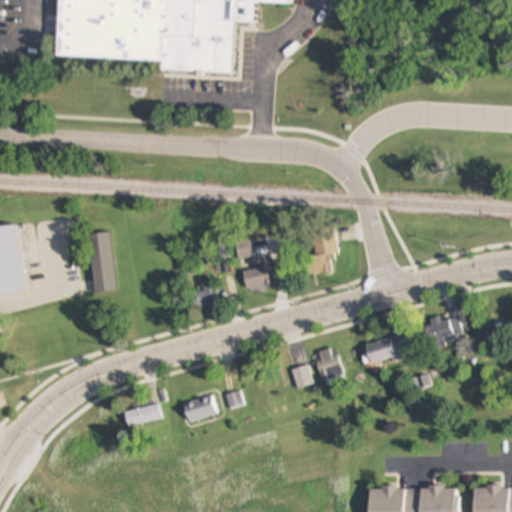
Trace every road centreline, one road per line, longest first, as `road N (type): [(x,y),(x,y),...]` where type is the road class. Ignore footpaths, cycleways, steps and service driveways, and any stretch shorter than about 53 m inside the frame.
road 1 (residential): [(392,295),(359,190),(327,160),(0,138)]
road 2 (residential): [(511,266),(91,381)]
road 3 (residential): [(342,169),(400,118),(511,119)]
road 4 (residential): [(0,474),(39,418),(91,381)]
